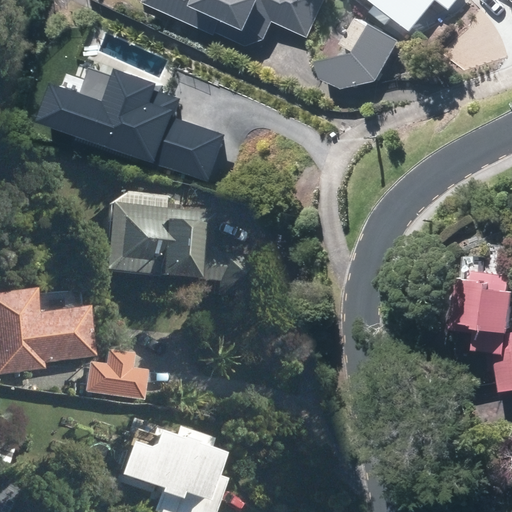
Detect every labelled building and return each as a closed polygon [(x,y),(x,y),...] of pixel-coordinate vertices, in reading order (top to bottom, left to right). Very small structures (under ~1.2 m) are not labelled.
[(155,0),(152,7),(221,40),(224,36),(251,49),(272,42),(279,26),(312,41),(331,0),(155,0)] [(378,0),(420,34),(448,1),(453,5),(457,0),(378,0)] [(511,32),(504,24),(485,40),(506,63),(511,57),(511,32)] [(367,59),(331,66),(334,81),(350,92),(384,84),(410,46),(386,30),(384,33),(372,25),(355,51),(367,59)] [(456,50),(447,60),(459,70),(468,61),(456,50)] [(178,129),(169,139),(176,147),(173,150),(206,182),(212,175),(218,181),(228,171),(221,166),(247,138),(212,106),(185,135),(178,129)] [(163,284),(220,287),(219,300),(258,302),(261,262),(213,260),(215,218),(166,214),(166,203),(125,200),(111,213),(107,278),(163,280),(163,284)] [(468,275),(463,315),(489,319),(489,323),(511,326),(511,271),(480,267),(479,276),(468,275)] [(35,294),(0,298),(0,378),(46,374),(45,366),(95,360),(90,311),(37,317),(35,294)] [(511,332),(499,335),(509,391),(511,390),(511,332)] [(148,375),(132,373),(134,357),(107,355),(106,369),(89,367),(87,397),(145,403),(148,375)] [(147,447),(128,441),(117,474),(159,487),(158,491),(161,492),(154,511),(209,511),(220,482),(215,480),(223,452),(210,448),(214,437),(177,426),(174,434),(153,427),(147,447)]
